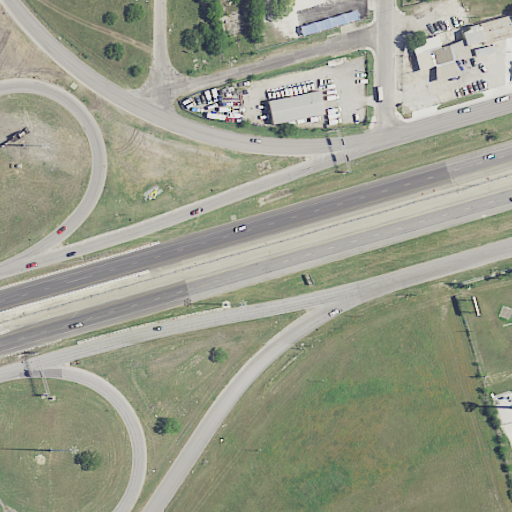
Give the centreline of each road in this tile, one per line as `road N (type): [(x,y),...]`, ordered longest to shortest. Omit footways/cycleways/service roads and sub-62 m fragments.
road 1 (motorway): [(0,347),(511,193)]
road 2 (motorway): [(511,152),(0,298)]
road 3 (secondary): [(389,139),(257,144),(152,115),(81,73),(12,0)]
road 4 (secondary): [(389,139),(204,211),(0,274)]
road 5 (secondary): [(0,373),(171,325),(364,292)]
road 6 (residential): [(474,7),(161,93)]
road 7 (secondary): [(155,511),(213,420),(256,370),(296,329),(364,292)]
road 8 (secondary): [(0,90),(50,91),(81,115),(100,153),(89,211),(19,269)]
road 9 (secondary): [(0,374),(70,373),(101,386),(119,405),(138,438),(141,468),(125,511)]
road 10 (secondary): [(364,292),(511,245)]
road 11 (residential): [(387,0),(389,139)]
road 12 (secondary): [(511,105),(389,139)]
